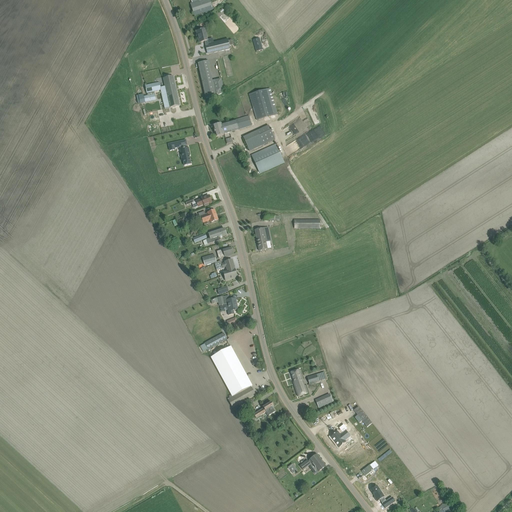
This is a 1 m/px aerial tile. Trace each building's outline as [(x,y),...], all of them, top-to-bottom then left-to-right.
[(199,0),(192,2),(190,3),(193,13),(213,6),(210,0),(199,0)] [(189,8),(184,10),(187,18),(192,15),(189,8)] [(231,48),(229,39),(213,43),(212,39),(207,40),(204,29),(200,30),(200,31),(197,32),(198,36),(199,39),(198,39),(199,43),(205,42),(206,44),(205,45),(207,53),(231,48)] [(253,40),(256,51),(263,50),(259,38),(253,40)] [(198,64),(206,99),(216,97),(224,93),(221,80),(213,82),(208,62),(198,64)] [(164,78),(165,86),(161,88),(159,83),(145,86),(147,93),(161,90),(165,109),(179,106),(173,76),(164,78)] [(278,114),(270,88),(249,94),(257,120),(278,114)] [(144,97),(145,102),(156,100),(154,93),(152,93),(153,95),(144,97)] [(213,126),(216,137),(225,135),(225,134),(252,126),(249,116),(222,124),(221,124),(213,126)] [(304,121),(280,134),(283,140),(308,127),(304,121)] [(268,127),(244,138),(249,151),(274,140),(268,127)] [(181,142),(173,143),(174,148),(180,147),(180,149),(182,160),(183,160),(184,166),(191,165),(189,156),(190,155),(189,148),(186,149),(185,146),(182,146),(181,142)] [(251,155),(260,174),(284,163),(276,144),(251,155)] [(202,199),(196,201),(198,207),(204,205),(205,207),(209,205),(209,204),(212,203),(209,196),(202,199)] [(204,212),(198,214),(200,218),(201,217),(202,219),(199,220),(201,224),(203,223),(204,223),(204,225),(207,224),(207,222),(210,220),(211,223),(213,222),(218,220),(215,211),(210,212),(205,214),(204,212)] [(187,223),(193,220),(191,214),(182,217),(183,219),(183,220),(184,220),(185,222),(186,222),(187,223)] [(275,217),(275,215),(265,214),(265,221),(279,222),(279,217),(275,217)] [(294,220),(294,229),(320,228),(320,220),(294,220)] [(255,230),(259,251),(268,250),(266,243),(271,242),(268,228),(255,230)] [(203,241),(205,246),(208,244),(221,240),(220,238),(227,235),(225,229),(209,234),(210,239),(206,240),(203,241)] [(193,239),(195,243),(207,239),(205,234),(193,239)] [(221,251),(221,253),(217,254),(219,258),(233,254),(231,248),(221,251)] [(203,258),(205,266),(216,262),(214,255),(203,258)] [(227,272),(228,273),(231,272),(231,271),(235,270),(233,261),(231,260),(225,262),(225,263),(222,264),(221,261),(215,264),(217,270),(226,268),(227,272)] [(237,278),(235,270),(231,271),(231,272),(228,273),(227,272),(224,273),(226,281),(237,278)] [(235,314),(234,311),(238,310),(237,310),(235,303),(236,303),(235,299),(224,301),(224,297),(218,298),(211,301),(212,305),(219,303),(219,306),(228,304),(229,312),(229,315),(235,314)] [(226,321),(228,327),(237,323),(235,317),(226,321)] [(385,387),(400,381),(376,319),(352,328),(354,332),(309,349),(315,366),(338,357),(341,363),(331,367),(337,384),(378,369),(385,387)] [(200,346),(203,352),(208,349),(227,339),(223,334),(205,344),(200,346)] [(211,357),(232,397),(228,399),(232,408),(233,408),(234,411),(238,408),(237,406),(239,405),(241,410),(247,407),(244,402),(256,396),(251,387),(252,386),(231,347),(211,357)] [(299,370),(291,373),(294,382),(293,382),(298,397),(308,393),(305,385),(305,386),(299,370)] [(311,380),(308,380),(310,385),(319,382),(319,381),(316,375),(310,377),(310,378),(311,380)] [(358,382),(331,393),(334,401),(362,390),(358,382)] [(324,397),(318,399),(322,407),(327,405),(324,397)] [(263,407),(264,409),(254,415),(256,418),(265,413),(266,415),(267,414),(268,416),(276,412),(273,407),(274,406),(271,403),(263,407)] [(350,437),(345,432),(341,435),(338,432),(331,438),(339,448),(346,443),(345,441),(350,437)] [(300,466),(303,471),(311,465),(311,466),(313,465),(318,472),(326,466),(317,455),(308,462),(307,460),(300,466)] [(287,468),(292,474),(297,471),(292,464),(287,468)] [(382,504),(385,509),(395,502),(392,498),(386,501),(384,498),(384,497),(377,486),(370,490),(375,497),(374,497),(377,502),(380,500),(383,504),(382,504)] [(440,507),(443,511),(444,511),(451,508),(447,502),(440,507)]
